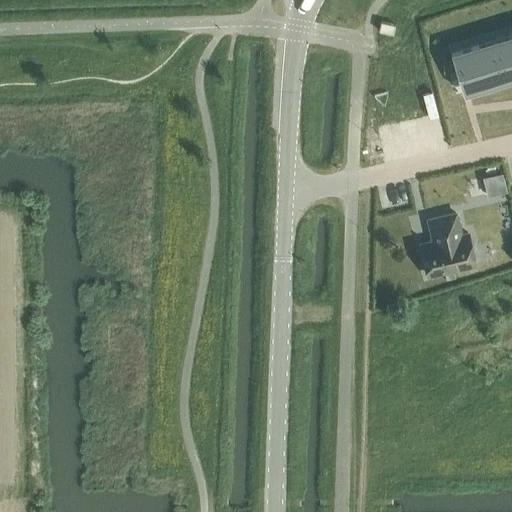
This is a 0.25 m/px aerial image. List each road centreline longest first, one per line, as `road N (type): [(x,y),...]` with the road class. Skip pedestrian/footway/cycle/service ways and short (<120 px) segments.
road 1 (tertiary): [(274,511),(285,197),(297,25),(307,0)]
road 2 (unknown): [(239,21),(214,511)]
road 3 (unknown): [(0,47),(108,53),(197,22)]
